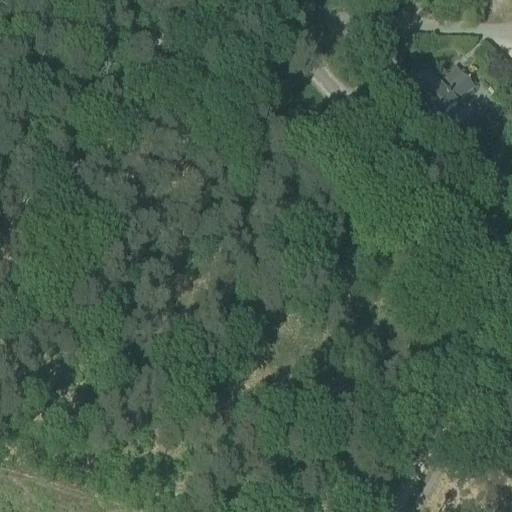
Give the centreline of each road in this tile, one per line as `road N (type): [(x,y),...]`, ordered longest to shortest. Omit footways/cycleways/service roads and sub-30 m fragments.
road 1 (residential): [(511,279),(250,0)]
road 2 (track): [(259,8),(217,48),(61,246)]
road 3 (track): [(511,294),(389,511)]
